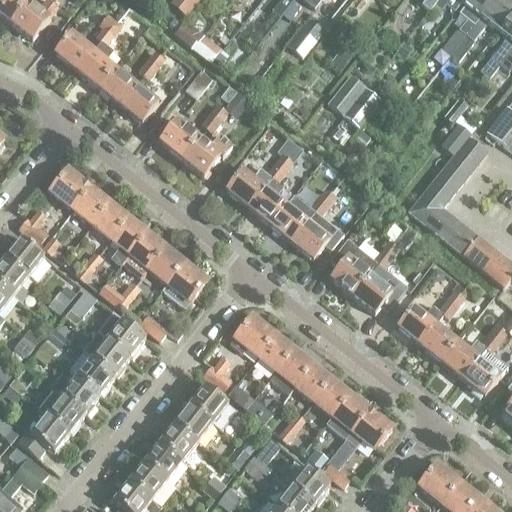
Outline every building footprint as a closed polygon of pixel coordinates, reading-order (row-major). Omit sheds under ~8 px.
[(0,0),(0,20),(10,29),(28,6),(20,0),(0,0)] [(176,0),(170,8),(185,21),(202,0),(176,0)] [(279,21),(293,4),(287,0),(283,0),(272,15),(279,21)] [(317,11),(324,0),(307,0),(305,2),(317,11)] [(422,8),(429,13),(430,14),(435,7),(435,6),(439,0),(426,0),(428,1),(422,8)] [(443,13),(444,11),(446,9),(454,15),(461,6),(465,0),(439,0),(435,6),(435,7),(443,13)] [(454,54),(496,0),(465,0),(461,6),(465,9),(458,18),(466,24),(446,48),(454,54)] [(496,0),(471,33),(454,54),(451,58),(458,64),(479,38),(488,27),(495,33),(511,10),(511,3),(508,0),(496,0)] [(38,14),(28,6),(10,29),(32,46),(49,24),(50,25),(59,13),(47,3),(38,14)] [(330,23),(339,11),(329,4),(320,16),(330,23)] [(511,19),(499,36),(506,42),(479,76),(489,83),(499,70),(498,70),(511,52),(511,19)] [(121,30),(116,26),(108,20),(101,30),(104,32),(113,40),(121,30)] [(303,62),(324,36),(309,23),(288,50),(303,62)] [(202,37),(186,24),(175,38),(191,51),(202,37)] [(113,40),(104,32),(96,42),(101,46),(77,76),(98,93),(115,72),(106,65),(113,56),(105,50),(113,40)] [(55,59),(77,76),(101,46),(94,55),(72,38),(55,59)] [(222,54),(204,40),(193,53),(211,68),(222,54)] [(395,55),(402,61),(411,50),(404,44),(395,55)] [(511,52),(498,70),(499,70),(508,77),(511,74),(511,52)] [(147,67),(157,75),(165,65),(155,57),(147,67)] [(157,75),(147,67),(139,77),(149,85),(157,75)] [(115,72),(98,93),(120,110),(137,89),(115,72)] [(196,104),(211,84),(200,76),(185,96),(196,104)] [(344,120),(367,92),(351,79),(328,108),(344,120)] [(137,89),(120,110),(142,128),(158,107),(137,89)] [(367,92),(344,120),(359,132),(382,104),(367,92)] [(211,119),(221,127),(227,118),(233,123),(248,105),(237,96),(223,114),(217,110),(211,119)] [(500,148),(511,132),(511,116),(506,112),(486,137),(500,148)] [(221,127),(211,119),(203,129),(213,137),(221,127)] [(476,132),(475,132),(460,119),(455,125),(458,128),(440,150),(453,161),(468,143),(476,132)] [(181,165),(199,143),(178,126),(160,148),(181,165)] [(511,132),(500,148),(511,157),(511,132)] [(199,143),(181,165),(204,183),(221,161),(224,163),(234,151),(220,140),(211,152),(199,143)] [(452,162),(471,177),(487,158),(468,143),(453,161),(452,162)] [(291,147),(282,158),(288,163),(297,152),(291,147)] [(274,168),(285,177),(293,167),(288,163),(282,158),(274,168)] [(445,171),(464,186),(471,177),(452,162),(445,171)] [(285,177),(274,168),(265,179),(259,174),(252,182),(242,174),(226,195),(248,212),(272,182),(277,187),(285,177)] [(464,186),(445,171),(437,180),(456,196),(464,186)] [(50,198),(73,217),(91,193),(68,175),(50,198)] [(456,196),(437,180),(430,190),(449,205),(456,196)] [(269,229),(286,209),(276,201),(283,192),(277,187),(272,182),(248,212),(269,229)] [(449,205),(430,190),(408,217),(442,214),(443,213),(449,205)] [(110,208),(91,193),(73,217),(91,232),(110,208)] [(319,203),(329,211),(336,202),(326,194),(319,203)] [(291,247),(307,226),(315,216),(311,213),(293,199),(286,209),(269,229),(291,247)] [(329,211),(319,203),(311,213),(315,216),(307,226),(291,247),(313,264),(337,234),(321,221),(329,211)] [(91,232),(110,247),(129,223),(110,208),(91,232)] [(408,217),(437,239),(452,221),(443,213),(442,214),(408,217)] [(29,228),(27,227),(19,237),(38,252),(46,242),(37,235),(46,223),(38,217),(29,228)] [(452,221),(437,239),(446,247),(461,228),(452,221)] [(110,247),(129,262),(148,238),(129,223),(110,247)] [(461,228),(446,247),(455,254),(470,235),(461,228)] [(470,235),(455,254),(463,261),(478,242),(470,235)] [(166,253),(148,238),(129,262),(148,277),(166,253)] [(473,269),(488,250),(478,242),(463,261),(473,269)] [(50,261),(52,259),(59,250),(51,244),(42,255),(50,261)] [(29,283),(44,264),(21,245),(5,264),(29,283)] [(354,302),(370,280),(379,270),(384,274),(392,263),(382,255),(374,266),(347,245),(330,267),(339,274),(332,284),(354,302)] [(382,255),(392,263),(400,254),(389,246),(382,255)] [(488,250),(473,269),(483,276),(498,258),(488,250)] [(185,268),(166,253),(148,277),(166,291),(166,292),(185,268)] [(84,268),(93,275),(103,263),(93,256),(84,268)] [(498,258),(483,276),(493,284),(508,265),(498,258)] [(0,270),(0,290),(14,302),(23,309),(31,298),(22,291),(29,283),(5,264),(0,270)] [(511,282),(511,281),(511,268),(508,265),(493,284),(503,293),(510,284),(511,285),(511,284),(511,282)] [(83,287),(84,286),(93,275),(84,268),(74,280),(83,287)] [(186,315),(190,310),(208,287),(185,268),(166,292),(166,291),(162,296),(186,315)] [(370,280),(354,302),(375,319),(392,297),(370,280)] [(130,305),(139,294),(140,293),(131,285),(121,298),(130,305)] [(452,294),(455,296),(460,300),(464,294),(457,288),(452,294)] [(0,290),(0,319),(14,302),(0,290)] [(59,294),(53,302),(65,312),(72,303),(59,294)] [(85,294),(69,314),(81,324),(97,305),(94,302),(94,301),(85,294)] [(447,306),(457,313),(465,304),(460,300),(455,296),(447,306)] [(121,317),(122,316),(130,305),(121,298),(112,310),(121,317)] [(47,309),(59,318),(60,319),(65,312),(53,302),(47,309)] [(432,310),(425,319),(415,311),(398,332),(420,349),(436,328),(436,329),(444,319),(449,323),(457,313),(447,306),(439,316),(432,310)] [(62,322),(63,323),(75,332),(81,324),(69,314),(62,322)] [(98,337),(107,345),(131,363),(146,345),(113,318),(98,337)] [(159,348),(169,336),(148,319),(138,331),(159,348)] [(511,341),(511,320),(502,333),(508,338),(511,341)] [(257,363),(275,340),(253,322),(229,351),(242,361),(247,354),(257,363)] [(441,367),(458,346),(436,329),(436,328),(420,349),(441,367)] [(508,338),(502,333),(496,329),(488,339),(500,348),(508,338)] [(29,333),(23,341),(35,351),(42,342),(29,333)] [(65,341),(55,333),(47,343),(58,351),(65,341)] [(510,372),(496,361),(492,358),(500,348),(488,339),(480,349),(487,354),(463,384),(486,402),(510,372)] [(276,378),(294,355),(275,340),(257,363),(276,378)] [(17,348),(28,357),(30,358),(35,351),(23,341),(17,348)] [(44,344),(38,352),(51,363),(57,355),(44,344)] [(107,345),(92,364),(115,382),(131,363),(107,345)] [(458,346),(441,367),(463,384),(487,354),(480,349),(476,346),(469,355),(458,346)] [(33,359),(45,369),(51,363),(38,352),(33,359)] [(295,393),(313,370),(294,355),(276,378),(295,393)] [(221,361),(221,362),(213,371),(211,369),(201,381),(223,398),(232,386),(222,379),(231,368),(221,361)] [(100,401),(115,382),(92,364),(77,383),(100,401)] [(313,370),(295,393),(314,408),(332,385),(313,370)] [(0,373),(0,384),(6,389),(11,382),(0,373)] [(26,394),(14,383),(8,391),(20,401),(26,394)] [(85,421),(100,401),(77,383),(62,401),(61,402),(85,421)] [(332,385),(314,408),(333,423),(351,400),(332,385)] [(250,399),(259,406),(268,395),(259,388),(250,399)] [(15,407),(20,401),(8,391),(2,397),(15,407)] [(205,391),(190,410),(213,429),(212,429),(220,435),(236,416),(205,391)] [(46,421),(70,439),(85,421),(61,402),(62,401),(54,395),(38,414),(46,421)] [(351,400),(333,423),(337,426),(330,434),(349,449),(355,441),(351,438),(370,415),(351,400)] [(496,403),(491,416),(503,420),(508,407),(496,403)] [(273,418),(258,407),(254,404),(250,408),(245,415),(249,418),(264,429),(273,418)] [(511,409),(503,421),(511,428),(511,409)] [(174,430),(197,448),(212,429),(213,429),(190,410),(174,430)] [(393,433),(370,415),(351,438),(355,441),(374,456),(393,433)] [(287,429),(296,436),(305,425),(296,418),(287,429)] [(27,437),(18,448),(37,464),(46,454),(54,460),(70,439),(46,421),(31,440),(27,437)] [(5,440),(12,445),(18,437),(0,422),(0,438),(4,442),(5,440)] [(296,436),(287,429),(277,442),(286,449),(296,436)] [(197,448),(174,430),(159,449),(182,467),(197,448)] [(269,442),(254,462),(265,470),(280,451),(269,442)] [(231,456),(243,465),(244,466),(250,458),(237,448),(231,456)] [(182,467),(159,449),(144,469),(167,487),(182,467)] [(331,463),(321,455),(317,451),(307,463),(321,475),(331,463)] [(28,461),(28,462),(15,452),(8,461),(20,471),(20,472),(29,462),(28,461)] [(254,462),(253,461),(247,469),(243,474),(256,484),(259,479),(266,471),(265,470),(254,462)] [(49,479),(29,462),(20,472),(20,471),(12,481),(0,494),(0,511),(15,511),(7,505),(21,489),(33,499),(49,479)] [(322,478),(343,495),(352,484),(350,482),(359,471),(349,463),(341,473),(332,465),(322,478)] [(441,508),(459,485),(438,468),(420,491),(441,508)] [(167,487),(144,469),(129,487),(152,506),(153,505),(167,487)] [(291,491),(315,510),(331,491),(307,471),(291,491)] [(207,487),(219,496),(226,488),(213,479),(207,487)] [(445,511),(471,511),(480,502),(459,485),(441,508),(445,511)] [(119,511),(160,511),(161,511),(153,505),(152,506),(129,487),(113,507),(119,511)] [(219,496),(207,487),(201,494),(213,504),(219,496)] [(313,511),(315,510),(291,491),(275,511),(276,511),(313,511)] [(223,499),(235,509),(241,502),(229,492),(223,499)] [(232,511),(235,509),(223,499),(217,506),(224,511),(232,511)] [(492,511),(480,502),(471,511),(492,511)]
